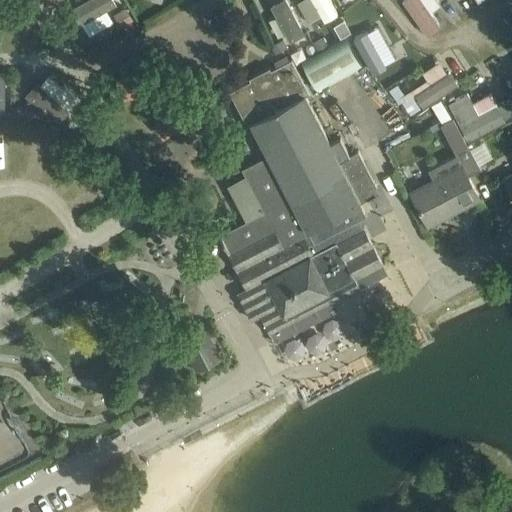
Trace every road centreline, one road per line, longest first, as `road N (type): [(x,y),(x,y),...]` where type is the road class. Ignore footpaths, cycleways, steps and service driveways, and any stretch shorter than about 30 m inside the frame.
road 1 (unclassified): [(0,508),(239,381)]
road 2 (unknown): [(268,385),(168,212)]
road 3 (unknown): [(0,304),(168,212)]
road 4 (unknown): [(83,77),(250,0)]
road 5 (unknown): [(168,212),(83,77)]
road 6 (unknown): [(511,3),(429,47),(383,0)]
